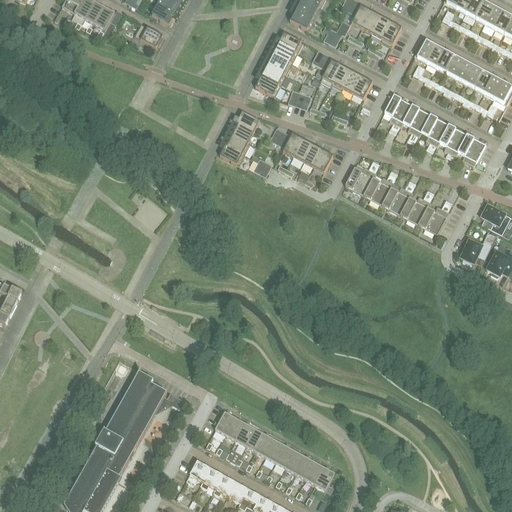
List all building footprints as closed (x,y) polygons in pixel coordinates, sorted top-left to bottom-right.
[(75,17),(84,0),(67,0),(62,10),(75,17)] [(84,23),(94,5),(84,0),(75,17),(84,23)] [(173,18),(179,7),(166,0),(162,0),(158,9),(156,8),(155,8),(175,19),(175,18),(173,18)] [(320,13),(326,2),(322,0),(304,0),(302,4),(320,13)] [(456,13),(462,0),(446,0),(443,6),(456,13)] [(466,18),(475,1),(472,0),(462,0),(456,13),(466,18)] [(475,23),(484,6),(475,1),(466,18),(475,23)] [(297,15),(295,14),(314,24),(315,24),(318,17),(322,19),(324,15),(320,13),(302,4),(297,15)] [(94,28),(104,11),(94,5),(84,23),(94,28)] [(485,28),(494,11),(484,6),(475,23),(485,28)] [(169,29),(175,19),(155,8),(149,18),(169,29)] [(362,32),(371,15),(370,15),(361,10),(361,9),(351,27),(362,32)] [(104,11),(94,28),(105,34),(114,17),(104,11)] [(494,33),(503,17),(494,11),(485,28),(494,33)] [(309,35),(314,24),(295,14),(289,25),(309,35)] [(454,17),(447,14),(442,24),(448,28),(454,17)] [(372,38),(381,20),(380,21),(371,16),(371,15),(362,32),(372,38)] [(504,39),(511,22),(511,21),(503,17),(494,33),(504,39)] [(381,45),(391,26),(391,25),(390,26),(381,21),(382,21),(381,20),(372,38),(381,43),(380,45),(381,45)] [(457,35),(460,29),(453,25),(451,29),(454,31),(453,33),(457,35)] [(391,26),(381,45),(391,51),(402,31),(401,31),(400,32),(391,27),(392,26),(391,26)] [(162,39),(141,27),(134,40),(155,51),(156,49),(157,50),(162,42),(160,41),(162,39)] [(460,29),(457,35),(460,37),(461,34),(464,36),(466,32),(460,29)] [(476,45),(479,39),(473,35),(470,39),(473,41),(472,43),(476,45)] [(278,47),(298,57),(303,46),(283,36),(278,47)] [(479,39),(476,45),(479,47),(480,45),(483,46),(485,42),(479,39)] [(427,68),(436,51),(423,44),(414,61),(427,68)] [(495,55),(498,49),(495,48),(492,46),(489,50),(492,51),(491,53),(495,55)] [(292,68),(298,57),(278,47),(279,48),(274,59),(298,71),(292,68)] [(498,49),(495,55),(498,57),(499,55),(502,56),(504,52),(498,49)] [(436,73),(445,56),(436,51),(427,68),(436,73)] [(446,78),(455,61),(445,56),(436,73),(446,78)] [(296,75),(298,71),(274,59),(268,70),(286,79),(290,72),(296,75)] [(455,83),(464,66),(455,61),(446,78),(455,83)] [(331,89),(342,70),(341,69),(341,70),(332,65),(332,64),(331,64),(319,86),(329,92),(331,89)] [(465,88),(474,71),(464,66),(455,83),(465,88)] [(425,72),(418,68),(413,79),(419,82),(425,72)] [(280,90),(286,79),(268,70),(262,81),(261,80),(280,90)] [(341,94),(352,75),(351,75),(342,70),(331,89),(341,94)] [(474,93),(483,76),(474,71),(465,88),(474,93)] [(323,76),(318,73),(314,80),(320,82),(323,76)] [(353,98),(362,80),(361,80),(361,81),(352,76),(352,75),(341,94),(342,95),(343,93),(353,98)] [(484,98),(493,81),(483,76),(474,93),(484,98)] [(275,101),(280,90),(261,80),(255,91),(275,101)] [(362,80),(353,98),(363,103),(372,86),(372,85),(371,86),(362,81),(362,80)] [(427,89),(431,83),(424,80),(422,84),(425,85),(424,88),(427,89)] [(316,89),(317,89),(320,83),(315,81),(312,86),(316,89)] [(493,103),(502,87),(493,81),(484,98),(493,103)] [(431,83),(427,89),(431,91),(432,89),(435,91),(437,87),(431,83)] [(511,91),(502,87),(493,103),(506,110),(511,99),(511,91)] [(446,100),(450,93),(443,90),(441,94),(444,96),(443,98),(446,100)] [(450,93),(446,100),(450,101),(451,99),(454,101),(456,97),(450,93)] [(401,131),(403,127),(413,109),(394,99),(384,116),(392,120),(389,125),(401,131)] [(465,110),(469,104),(463,100),(460,104),(463,106),(462,108),(465,110)] [(469,104),(465,110),(469,112),(470,110),(473,111),(475,107),(469,104)] [(485,118),(486,118),(492,121),(497,111),(491,108),(488,114),(485,118)] [(419,141),(422,136),(431,119),(413,109),(403,127),(410,130),(408,135),(419,141)] [(485,118),(488,114),(481,110),(479,115),(482,116),(481,118),(485,120),(486,118),(485,118)] [(236,127),(254,136),(259,125),(242,116),(236,127)] [(437,151),(440,146),(449,128),(431,119),(422,136),(428,140),(426,145),(437,151)] [(248,146),(254,136),(236,127),(238,128),(232,139),(250,148),(250,147),(248,146)] [(458,156),(468,138),(449,128),(440,146),(446,150),(444,154),(456,161),(458,156)] [(293,160),(302,143),(292,138),(293,138),(292,137),(283,155),(293,160)] [(468,138),(458,156),(465,159),(462,164),(474,170),(486,148),(468,138)] [(244,159),(250,148),(232,139),(227,149),(225,149),(244,159)] [(303,166),(313,148),(312,148),(312,149),(302,144),(303,143),(302,143),(293,160),(303,166)] [(313,171),(323,154),(322,153),(322,154),(312,149),(313,148),(303,166),(313,171)] [(239,170),(244,159),(225,149),(219,159),(239,170)] [(323,154),(313,171),(324,177),(333,159),(332,159),(332,160),(323,155),(323,154)] [(364,200),(374,182),(376,178),(364,171),(362,176),(354,172),(345,190),(364,200)] [(382,210),(392,192),(394,187),(383,181),(380,186),(374,182),(364,200),(382,210)] [(400,219),(410,202),(413,197),(401,191),(398,195),(392,192),(382,210),(400,219)] [(419,229),(428,211),(431,207),(419,201),(417,205),(410,202),(400,219),(419,229)] [(511,221),(488,209),(481,221),(493,228),(490,233),(497,237),(501,239),(511,221)] [(428,211),(419,229),(437,239),(449,217),(437,210),(435,215),(428,211)] [(491,249),(484,245),(482,248),(470,242),(461,262),(463,263),(462,265),(470,269),(471,267),(474,268),(477,260),(484,263),(491,249)] [(508,279),(511,272),(511,254),(507,252),(508,253),(505,260),(496,255),(487,273),(491,276),(491,278),(497,281),(498,280),(500,280),(502,276),(508,279)] [(0,307),(13,313),(22,297),(4,288),(0,295),(0,296),(5,298),(2,302),(0,307)] [(0,327),(5,330),(13,313),(0,307),(0,327)] [(167,317),(152,308),(151,311),(165,320),(167,317)] [(151,333),(150,336),(164,344),(166,342),(151,333)] [(152,384),(139,377),(106,435),(104,434),(95,449),(98,450),(65,509),(66,511),(103,511),(122,480),(120,479),(167,397),(151,388),(153,384),(152,384)] [(186,406),(170,397),(165,406),(177,413),(181,415),(186,406)] [(225,439),(235,422),(225,416),(215,434),(225,439)] [(235,445),(245,428),(235,422),(225,439),(235,445)] [(245,451),(255,433),(245,428),(235,445),(245,451)] [(255,456),(265,439),(255,433),(245,451),(255,456)] [(265,462),(275,444),(265,439),(255,456),(265,462)] [(275,467),(285,450),(275,444),(265,462),(275,467)] [(285,473),(295,455),(285,450),(275,467),(285,473)] [(239,462),(241,458),(231,452),(226,462),(236,468),(239,462)] [(295,478),(305,461),(295,455),(285,473),(295,478)] [(305,484),(315,466),(305,461),(295,478),(305,484)] [(202,486),(210,473),(197,466),(186,485),(193,489),(197,483),(202,486)] [(315,489),(325,472),(315,466),(305,484),(315,489)] [(325,472),(315,489),(325,495),(335,478),(325,472)] [(215,493),(222,480),(210,473),(202,486),(200,490),(207,494),(209,490),(215,493)] [(227,500),(235,487),(222,480),(215,493),(213,497),(219,500),(221,497),(227,500)] [(240,507),(248,494),(235,487),(227,500),(240,507)] [(248,511),(253,511),(260,501),(248,494),(240,507),(238,511),(240,511),(245,511),(247,511),(248,511)] [(270,511),(273,508),(260,501),(253,511),(270,511)]
